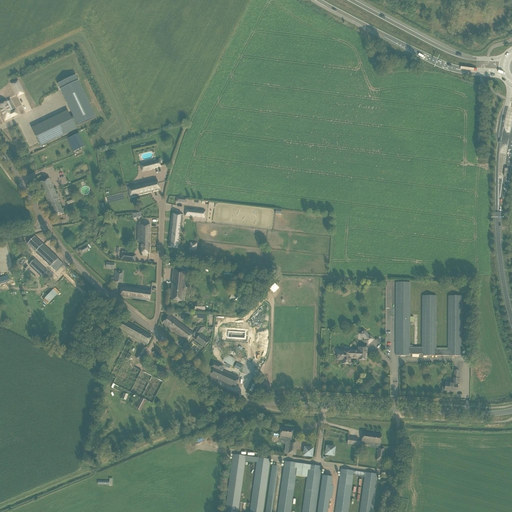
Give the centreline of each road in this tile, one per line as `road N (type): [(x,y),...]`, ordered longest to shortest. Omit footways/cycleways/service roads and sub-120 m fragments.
road 1 (tertiary): [(511,411),(237,400),(214,390),(152,331)]
road 2 (track): [(251,401),(90,467)]
road 3 (motorway): [(316,0),(468,71)]
road 4 (motorway): [(503,58),(451,53),(350,0)]
road 5 (tertiary): [(152,331),(84,272),(45,222)]
road 6 (unclassified): [(152,331),(162,207)]
